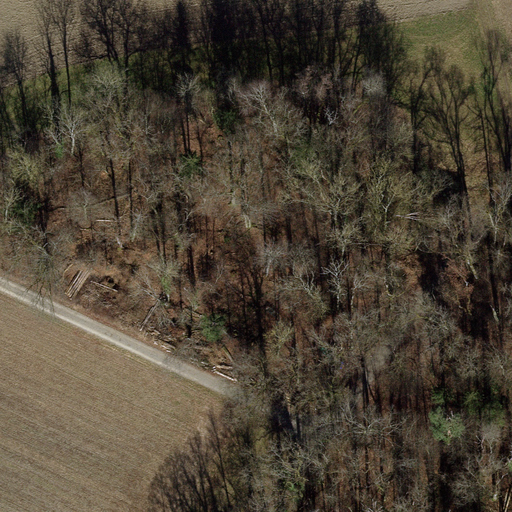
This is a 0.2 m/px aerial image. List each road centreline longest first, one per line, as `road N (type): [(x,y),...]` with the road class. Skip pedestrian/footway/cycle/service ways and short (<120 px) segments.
road 1 (track): [(511,185),(276,511)]
road 2 (track): [(324,443),(0,285)]
